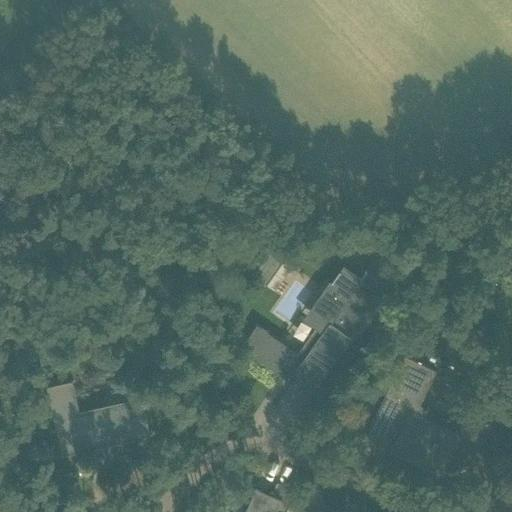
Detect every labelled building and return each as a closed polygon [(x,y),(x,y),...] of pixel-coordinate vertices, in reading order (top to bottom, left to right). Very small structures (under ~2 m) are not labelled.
[(271,250),(252,276),(264,284),(283,258),(271,250)] [(303,318),(315,327),(298,351),(257,323),(241,347),(292,382),(301,370),(318,381),(351,336),(347,333),(372,297),(357,286),(363,277),(342,263),(303,318)] [(397,438),(391,449),(441,474),(450,456),(469,465),(497,408),(472,397),(456,430),(416,411),(436,370),(405,355),(369,429),(370,430),(372,426),(397,438)] [(205,366),(220,397),(231,391),(216,361),(205,366)] [(46,385),(62,455),(150,435),(141,395),(80,409),(73,379),(46,385)] [(275,511),(281,500),(255,489),(245,511),(275,511)]
